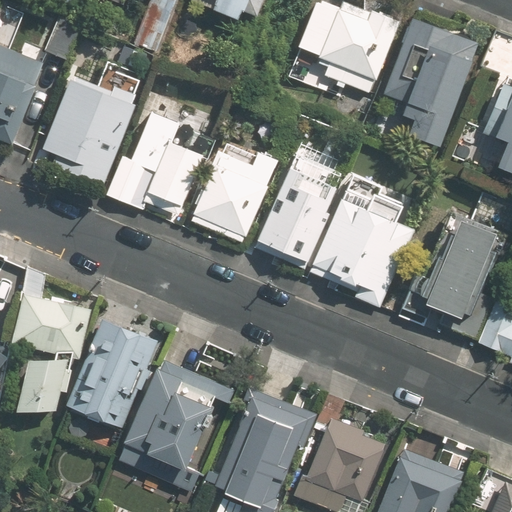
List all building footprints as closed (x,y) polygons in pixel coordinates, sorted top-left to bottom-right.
[(147,0),(133,38),(156,47),(174,0),(147,0)] [(214,0),(212,7),(240,18),(244,7),(256,13),(261,0),(214,0)] [(324,74),(368,93),(399,18),(354,0),(342,0),(340,6),(327,0),(316,0),(298,46),(330,59),(324,74)] [(5,17),(0,28),(0,135),(15,142),(48,62),(12,48),(22,24),(5,17)] [(47,50),(65,58),(79,25),(61,17),(47,50)] [(480,44),(410,17),(381,90),(405,99),(399,114),(412,119),(407,133),(439,146),(480,44)] [(511,73),(497,67),(474,124),(509,139),(498,165),(511,171),(511,73)] [(53,150),(48,161),(99,182),(132,102),(69,76),(41,145),(53,150)] [(175,122),(143,199),(175,213),(207,136),(175,122)] [(214,148),(186,217),(241,240),(274,157),(255,149),(249,163),(214,148)] [(125,158),(109,196),(136,207),(151,169),(125,158)] [(307,258),(340,178),(321,170),(314,186),(286,175),(259,239),(262,240),(258,249),(300,266),(304,256),(307,258)] [(411,224),(342,197),(313,271),(352,287),(351,291),(380,303),(411,224)] [(462,328),(501,229),(451,209),(434,250),(422,245),(399,301),(424,312),(429,299),(442,305),(436,318),(462,328)] [(90,309),(26,290),(11,340),(60,355),(60,357),(31,355),(19,408),(57,408),(62,389),(67,390),(71,358),(75,360),(90,309)] [(511,304),(496,298),(477,340),(511,355),(511,304)] [(121,425),(159,338),(104,315),(68,403),(121,425)] [(164,357),(127,437),(129,438),(120,457),(190,490),(199,471),(190,467),(221,401),(216,398),(220,389),(216,386),(218,383),(164,357)] [(251,384),(241,408),(247,410),(219,473),(209,469),(202,485),(218,492),(209,511),(272,511),(279,498),(275,496),(298,443),(302,444),(316,412),(251,384)] [(363,496),(388,439),(363,428),(365,425),(338,413),(342,404),(327,397),(314,426),(326,431),(308,473),(304,470),(295,492),(339,511),(348,490),(363,496)] [(408,449),(381,511),(448,511),(463,476),(455,472),(456,469),(408,449)] [(511,511),(511,479),(507,478),(492,511),(511,511)]
